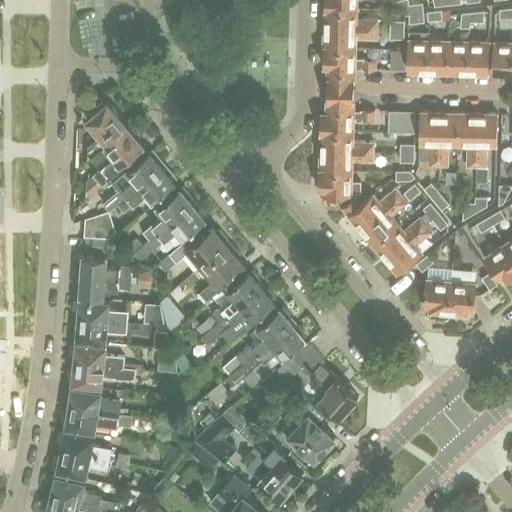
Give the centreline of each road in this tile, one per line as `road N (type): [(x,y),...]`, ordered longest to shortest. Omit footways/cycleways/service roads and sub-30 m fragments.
road 1 (unclassified): [(13,511),(39,351),(58,66)]
road 2 (unclassified): [(230,184),(423,413)]
road 3 (unclassified): [(446,392),(255,163)]
road 4 (unclassified): [(58,66),(115,68),(144,82),(230,184)]
road 5 (residential): [(511,92),(305,86)]
road 6 (unclassified): [(255,163),(170,61),(146,0)]
road 7 (primary): [(423,413),(330,511)]
